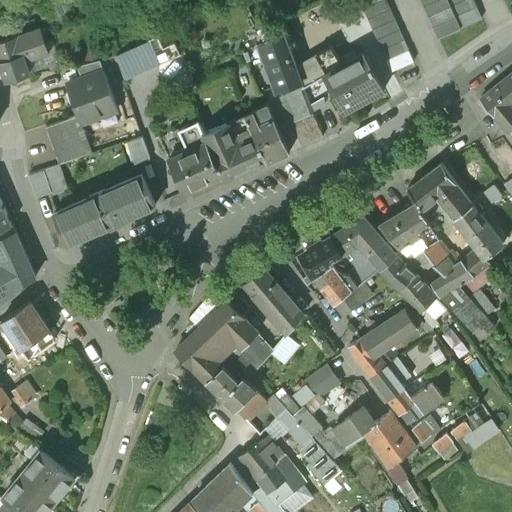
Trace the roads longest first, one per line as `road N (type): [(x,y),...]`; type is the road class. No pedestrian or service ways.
road 1 (residential): [(511,43),(317,176),(201,239)]
road 2 (residential): [(201,239),(162,232),(54,277)]
road 3 (residential): [(146,336),(241,434)]
road 4 (residential): [(6,150),(54,277)]
road 5 (residential): [(91,511),(117,428),(121,384)]
road 6 (residential): [(54,277),(121,384)]
